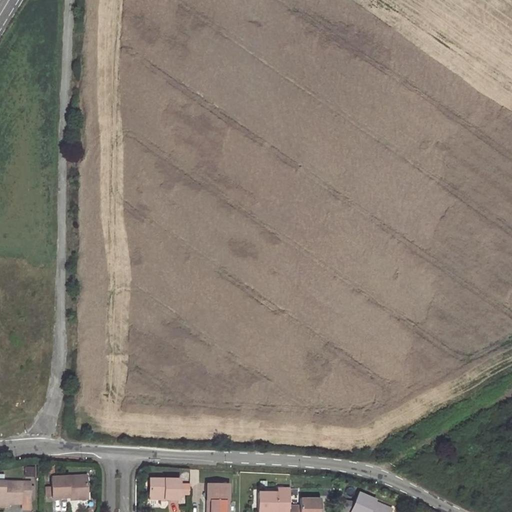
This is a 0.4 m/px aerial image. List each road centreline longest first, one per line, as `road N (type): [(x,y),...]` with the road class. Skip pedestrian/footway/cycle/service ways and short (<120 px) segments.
road 1 (unclassified): [(37,446),(58,385),(70,0)]
road 2 (unclassified): [(456,511),(379,469),(126,452)]
road 3 (track): [(379,469),(511,390)]
